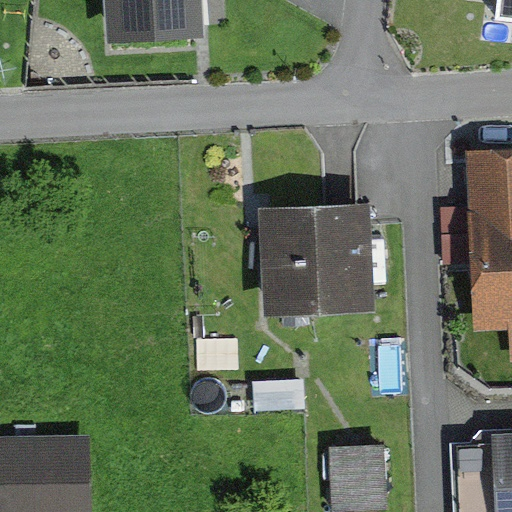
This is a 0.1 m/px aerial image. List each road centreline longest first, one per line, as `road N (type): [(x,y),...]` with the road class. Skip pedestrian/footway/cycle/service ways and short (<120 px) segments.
road 1 (unclassified): [(0,117),(351,99)]
road 2 (unclassified): [(351,99),(511,93)]
